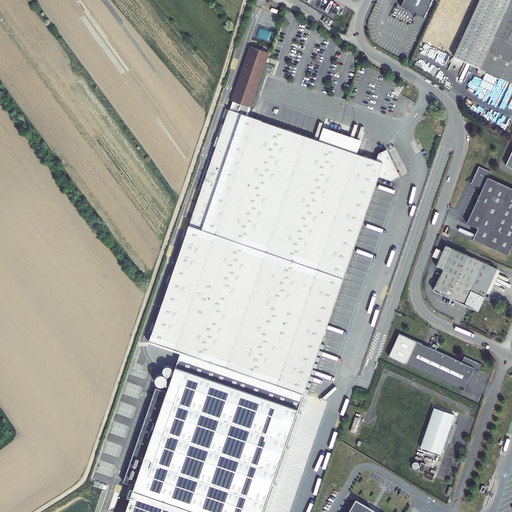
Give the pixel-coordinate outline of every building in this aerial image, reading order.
[(432,0),(403,0),(400,7),(424,18),(432,0)] [(511,0),(479,0),(454,57),(511,83),(511,0)] [(249,106),(264,61),(265,57),(267,52),(249,46),(231,100),(232,101),(229,109),(228,109),(148,342),(180,353),(303,396),(378,176),(391,180),(399,176),(386,149),(377,153),(375,159),(245,115),(248,106),(249,106)] [(359,104),(371,107),(379,81),(367,77),(359,104)] [(511,241),(511,187),(487,176),(490,171),(478,165),(470,183),(481,188),(466,222),(477,227),(472,238),(506,254),(511,241)] [(433,290),(478,311),(497,269),(446,246),(436,267),(443,270),(433,290)] [(416,341),(406,364),(463,391),(471,374),(477,376),(482,364),(465,356),(462,362),(416,341)] [(303,396),(180,353),(167,391),(156,388),(124,481),(135,485),(125,511),(262,511),(264,508),(266,502),(268,498),(269,494),(271,488),(275,478),(276,473),(278,468),(280,463),(282,458),(283,453),(287,442),(289,438),(290,432),(292,427),(294,422),(296,417),(299,407),(301,402),(303,397),(303,396)] [(455,415),(434,408),(420,447),(441,454),(455,415)] [(359,418),(355,417),(350,431),(354,433),(359,418)] [(376,511),(356,500),(348,511),(376,511)]
